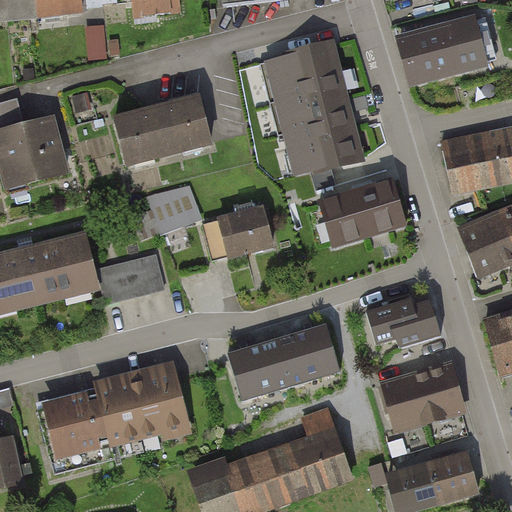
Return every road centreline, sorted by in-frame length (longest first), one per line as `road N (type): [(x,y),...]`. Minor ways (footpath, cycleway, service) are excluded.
road 1 (residential): [(439,266),(239,325),(195,327),(0,377)]
road 2 (residential): [(511,505),(456,324)]
road 3 (residential): [(439,266),(399,133)]
road 4 (residential): [(399,133),(359,0)]
